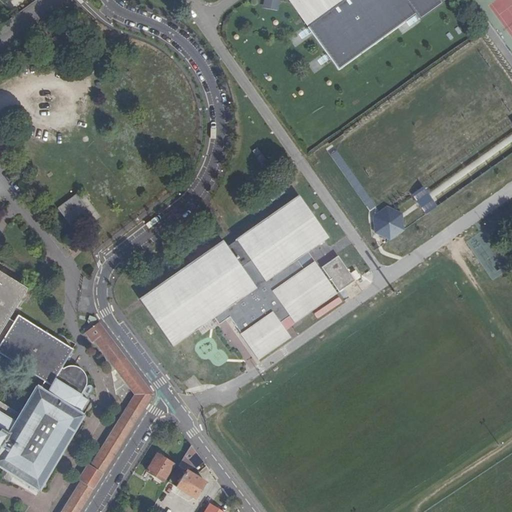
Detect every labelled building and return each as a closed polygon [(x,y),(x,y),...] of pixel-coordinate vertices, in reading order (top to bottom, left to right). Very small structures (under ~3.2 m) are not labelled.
[(280,0),(263,0),(263,3),(262,7),(279,11),(280,6),(280,0)] [(289,0),(296,9),(308,26),(309,26),(311,12),(299,10),(291,0),(289,0)] [(442,3),(440,0),(291,0),(299,10),(311,12),(309,26),(308,26),(308,27),(338,70),(416,14),(419,19),(442,3)] [(269,165),(261,154),(257,157),(264,168),(269,165)] [(259,211),(285,192),(277,182),(251,200),(259,211)] [(423,187),(411,196),(425,213),(436,204),(423,187)] [(74,230),(93,216),(77,194),(58,208),(74,230)] [(337,293),(314,261),(304,269),(297,259),(328,237),(299,195),(236,239),(236,240),(227,247),(222,240),(139,298),(173,346),(214,317),(219,324),(230,317),(241,333),(240,334),(258,360),(291,337),(280,323),(290,316),(295,323),(337,293)] [(375,235),(388,242),(404,231),(402,211),(386,207),(374,216),(375,235)] [(355,280),(338,256),(322,267),(339,292),(355,280)] [(0,467),(38,491),(82,416),(79,413),(87,399),(76,393),(79,388),(82,390),(86,383),(86,380),(86,377),(85,375),(85,374),(83,371),(81,369),(77,366),(74,365),(69,365),(66,366),(61,368),(72,350),(17,316),(13,322),(9,319),(27,288),(0,271),(0,467)] [(318,318),(341,301),(338,296),(315,313),(318,318)] [(83,329),(85,332),(98,322),(95,317),(89,315),(87,321),(89,324),(83,329)] [(81,480),(61,511),(78,511),(93,489),(103,474),(153,394),(118,348),(98,322),(85,332),(93,342),(94,341),(135,395),(90,467),(87,465),(79,479),(81,480)] [(196,468),(203,462),(191,445),(178,466),(184,470),(195,467),(196,468)] [(163,481),(173,464),(157,454),(147,471),(163,481)] [(195,498),(204,482),(187,471),(176,487),(195,498)]
